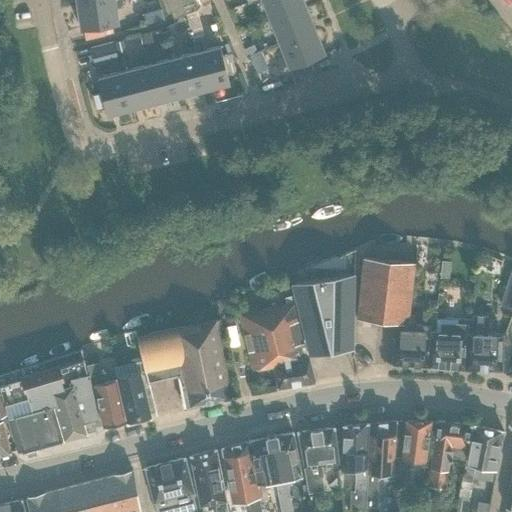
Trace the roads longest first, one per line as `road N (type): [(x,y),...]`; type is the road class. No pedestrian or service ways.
road 1 (tertiary): [(511,408),(423,391),(333,397),(0,478)]
road 2 (residential): [(418,74),(99,153),(73,141),(40,0)]
